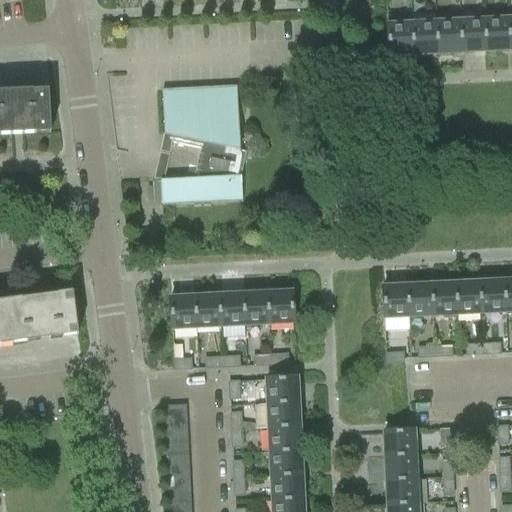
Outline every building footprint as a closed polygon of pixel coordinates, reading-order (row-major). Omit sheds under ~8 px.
[(507,20),(483,21),(485,52),(509,50),(507,20)] [(483,21),(459,22),(461,53),(485,52),(483,21)] [(459,22),(435,24),(436,54),(461,53),(459,22)] [(435,24),(411,25),(412,55),(436,54),(435,24)] [(412,55),(411,25),(386,26),(388,57),(412,55)] [(160,182),(162,206),(241,202),(235,88),(162,92),(164,136),(163,136),(159,153),(170,155),(172,144),(200,150),(199,154),(198,153),(193,180),(160,182)] [(10,94),(0,94),(0,136),(50,135),(48,92),(20,94),(20,97),(10,98),(10,94)] [(511,281),(503,282),(504,313),(511,312),(511,281)] [(503,282),(479,283),(480,314),(504,313),(503,282)] [(479,283),(455,285),(456,315),(480,314),(479,283)] [(455,285),(430,286),(432,317),(456,315),(455,285)] [(430,286),(406,287),(408,318),(432,317),(430,286)] [(406,287),(382,288),(383,319),(384,333),(408,332),(408,318),(408,317),(406,287)] [(291,293),(266,294),(268,325),(292,324),(291,293)] [(266,294),(242,295),(244,326),(268,325),(266,294)] [(73,295),(1,304),(7,346),(40,342),(39,337),(49,336),(49,340),(78,336),(73,295)] [(242,295),(218,297),(220,327),(244,326),(242,295)] [(218,297),(194,298),(195,328),(220,327),(218,297)] [(195,328),(194,298),(169,299),(171,330),(195,328)] [(500,354),(499,345),(482,346),(483,355),(500,354)] [(482,346),(466,346),(466,356),(483,355),(482,346)] [(173,361),(172,361),(173,371),(192,370),(191,361),(182,361),(182,347),(173,347),(173,361)] [(435,358),(451,357),(451,347),(434,348),(435,358)] [(418,358),(435,358),(434,348),(417,349),(418,358)] [(402,364),(402,359),(402,354),(385,355),(385,364),(402,364)] [(287,355),(269,356),(270,366),(287,365),(287,355)] [(270,366),(269,356),(253,357),(253,366),(270,366)] [(238,357),(221,358),(222,368),(239,367),(238,357)] [(222,368),(221,358),(205,359),(205,369),(222,368)] [(265,380),(266,405),(296,403),(295,379),(265,380)] [(229,383),(228,383),(228,384),(229,400),(230,400),(240,399),(239,382),(229,383)] [(266,405),(267,429),(298,427),(296,403),(266,405)] [(185,406),(163,407),(163,408),(163,419),(185,418),(185,406)] [(230,416),(231,433),(241,432),(255,432),(254,426),(240,425),(240,415),(230,416)] [(185,418),(163,419),(164,431),(186,430),(185,418)] [(267,429),(268,453),(299,452),(298,427),(267,429)] [(496,428),(497,445),(507,445),(506,427),(496,428)] [(186,430),(164,431),(165,443),(187,442),(186,430)] [(449,430),(440,431),(440,448),(450,448),(449,430)] [(241,432),(231,433),(232,450),(241,449),(241,432)] [(406,432),(383,433),(383,434),(384,434),(385,457),(384,457),(384,458),(413,456),(413,453),(412,433),(414,433),(413,432),(406,432)] [(187,442),(165,443),(165,455),(187,454),(187,442)] [(268,453),(270,478),(300,476),(299,452),(268,453)] [(187,454),(165,455),(166,468),(188,466),(187,454)] [(413,456),(384,458),(384,459),(386,458),(387,481),(386,481),(386,482),(414,481),(413,456)] [(498,460),(499,476),(508,476),(508,459),(498,460)] [(233,463),(232,463),(232,464),(233,479),(233,480),(234,479),(244,479),(243,462),(233,463)] [(441,463),(442,479),(452,479),(451,462),(441,463)] [(188,466),(166,468),(166,480),(189,478),(188,466)] [(270,478),(271,502),(302,500),(300,476),(270,478)] [(508,476),(499,476),(499,493),(509,493),(509,484),(508,476)] [(189,478),(166,480),(167,492),(190,491),(189,478)] [(234,479),(233,480),(234,496),(235,496),(244,496),(244,479),(234,479)] [(452,479),(442,479),(442,496),(452,496),(452,479)] [(414,481),(386,482),(386,483),(387,483),(388,504),(386,504),(387,506),(388,506),(416,505),(414,481)] [(190,491),(167,492),(168,504),(190,503),(190,491)] [(271,502),(271,511),(302,511),(302,500),(271,502)] [(190,511),(190,503),(168,504),(168,511),(190,511)]
